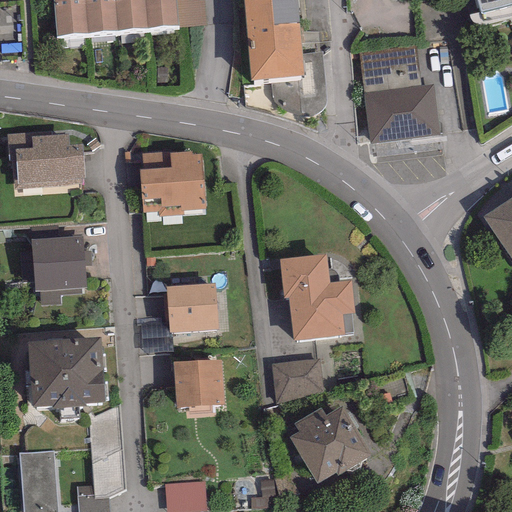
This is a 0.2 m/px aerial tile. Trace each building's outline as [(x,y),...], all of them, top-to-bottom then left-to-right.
[(176,0),(50,0),(53,43),(85,40),(145,35),(179,34),(176,0)] [(294,0),(240,0),(247,83),(300,80),(294,0)] [(511,0),(464,0),(469,19),(511,9),(511,0)] [(430,86),(359,95),(365,144),(436,135),(430,86)] [(76,138),(6,141),(7,161),(9,200),(79,196),(76,138)] [(195,152),(133,158),(139,219),(143,219),(201,213),(195,152)] [(511,201),(486,218),(511,260),(511,201)] [(75,241),(21,243),(23,294),(77,291),(75,241)] [(314,258),(270,264),(280,348),(335,342),(332,321),(344,319),(340,285),(318,288),(314,258)] [(208,289),(156,292),(159,339),(211,335),(208,289)] [(90,341),(11,345),(14,410),(93,406),(90,341)] [(314,364),(272,368),(276,408),(319,404),(314,364)] [(214,365),(167,368),(170,414),(217,411),(214,365)] [(343,409),(283,442),(309,490),(369,457),(343,409)] [(51,511),(49,455),(12,457),(14,511),(51,511)] [(202,511),(200,488),(163,491),(164,511),(202,511)]
